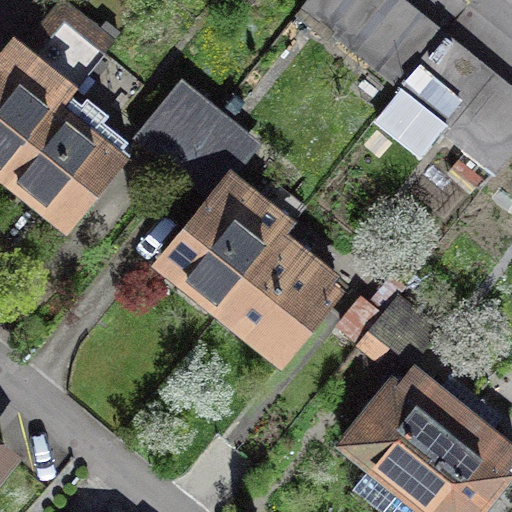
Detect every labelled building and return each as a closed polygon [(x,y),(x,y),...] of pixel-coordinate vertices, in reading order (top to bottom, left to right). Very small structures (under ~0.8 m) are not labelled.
[(394,0),(308,0),(303,7),(400,86),(440,36),(394,0)] [(0,166),(9,173),(71,93),(111,42),(61,3),(20,56),(12,49),(0,64),(0,166)] [(511,149),(511,94),(440,36),(400,86),(499,165),(511,149)] [(179,84),(137,134),(216,199),(231,180),(228,178),(251,151),(213,119),(216,115),(179,84)] [(71,93),(9,173),(67,218),(120,151),(129,139),(71,93)] [(221,307),(281,234),(304,207),(279,186),(262,206),(231,180),(216,199),(193,226),(165,260),(221,307)] [(281,234),(221,307),(278,354),(326,296),(338,281),(281,234)] [(395,299),(361,342),(377,355),(392,337),(415,355),(435,330),(395,299)] [(379,509),(463,409),(409,364),(379,400),(343,443),(369,464),(351,486),(379,509)] [(511,449),(463,409),(379,509),(382,511),(473,511),(490,492),(511,466),(511,449)] [(0,496),(35,450),(0,422),(0,496)]
